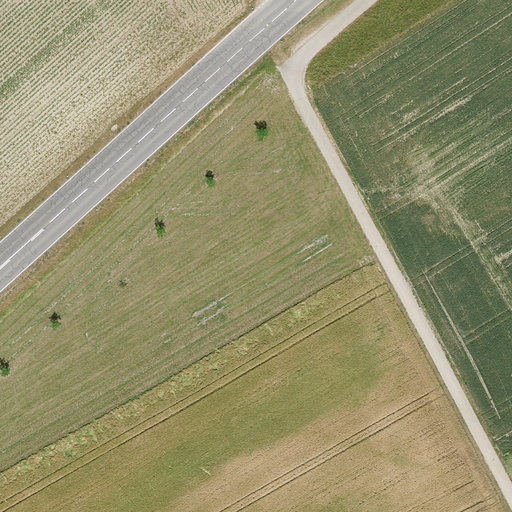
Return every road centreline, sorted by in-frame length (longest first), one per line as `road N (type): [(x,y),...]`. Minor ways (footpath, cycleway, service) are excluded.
road 1 (track): [(511,495),(289,74),(368,0)]
road 2 (primary): [(0,266),(298,0)]
